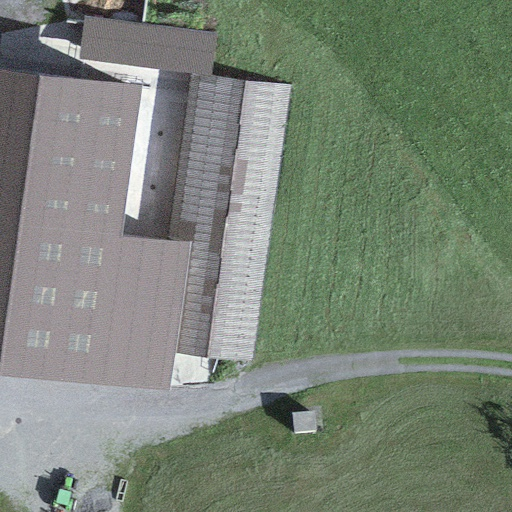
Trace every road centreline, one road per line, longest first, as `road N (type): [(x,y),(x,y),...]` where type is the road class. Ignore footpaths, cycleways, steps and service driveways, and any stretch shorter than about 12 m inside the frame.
road 1 (residential): [(0,382),(180,385),(350,366)]
road 2 (track): [(350,366),(511,366)]
